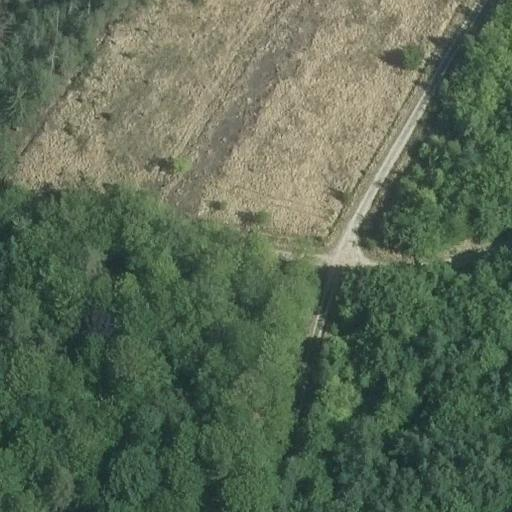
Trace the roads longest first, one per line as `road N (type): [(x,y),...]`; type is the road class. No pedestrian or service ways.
road 1 (track): [(268,511),(336,267),(0,209)]
road 2 (track): [(480,0),(336,267),(423,271),(511,243)]
